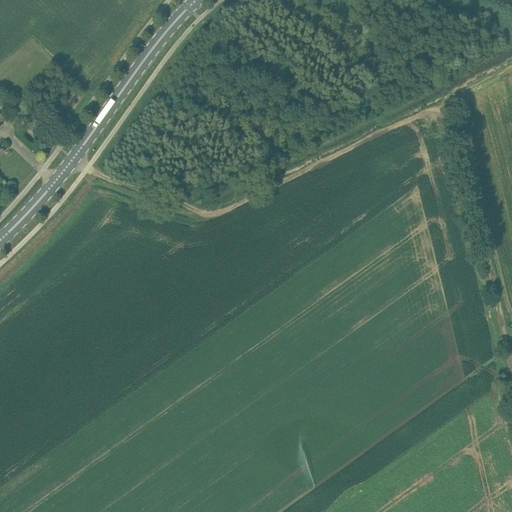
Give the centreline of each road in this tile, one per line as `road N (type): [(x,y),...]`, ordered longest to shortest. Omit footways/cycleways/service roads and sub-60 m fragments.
road 1 (track): [(511,392),(442,105),(207,213),(88,167)]
road 2 (primary): [(0,239),(196,0)]
